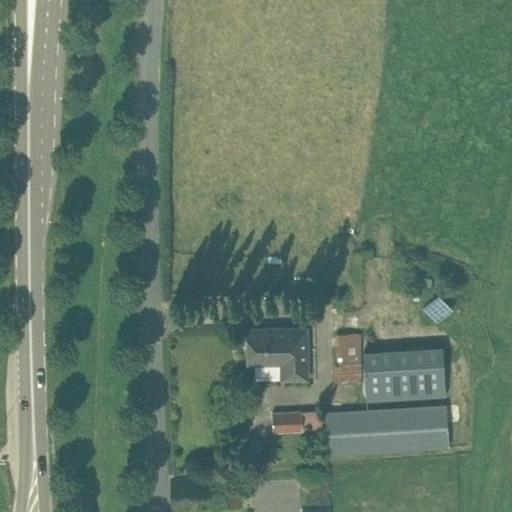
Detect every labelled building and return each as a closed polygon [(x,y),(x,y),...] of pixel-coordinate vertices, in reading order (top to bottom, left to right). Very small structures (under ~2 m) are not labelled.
[(308,328),(247,329),(247,363),(282,363),(282,379),(309,378),(308,328)] [(337,365),(335,365),(335,382),(361,382),(360,334),(337,334),(337,365)] [(362,352),(366,400),(446,395),(443,347),(362,352)] [(333,410),(324,411),(328,453),(449,446),(446,405),(419,405),(342,410),(342,402),(332,403),(333,410)] [(272,412),(273,432),(303,431),(316,431),(315,411),(302,411),(272,412)]
